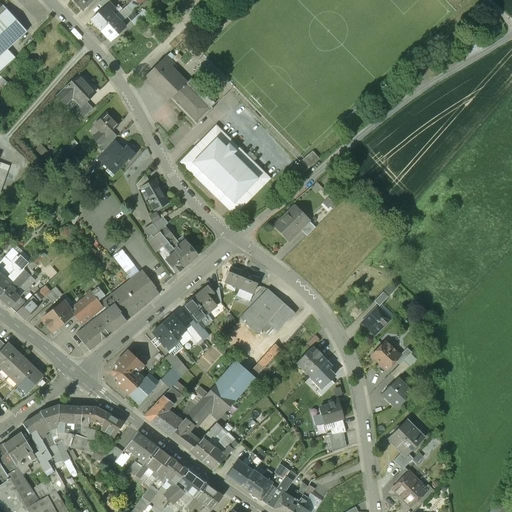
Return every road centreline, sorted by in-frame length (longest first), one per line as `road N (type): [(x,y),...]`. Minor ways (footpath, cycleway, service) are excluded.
road 1 (residential): [(235,242),(411,95),(511,36)]
road 2 (residential): [(374,511),(352,369),(336,332),(323,309),(235,242)]
road 3 (residential): [(235,242),(169,173),(135,107),(48,0)]
road 4 (tertiary): [(261,511),(78,378)]
road 5 (residential): [(78,378),(235,242)]
road 6 (unknown): [(164,165),(222,107),(288,160)]
road 7 (unknown): [(19,178),(14,127),(89,47)]
